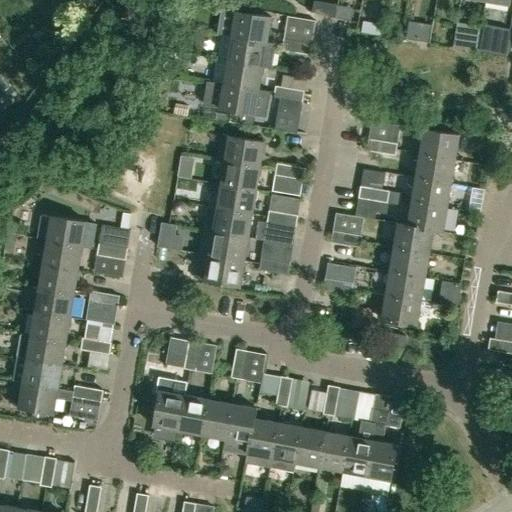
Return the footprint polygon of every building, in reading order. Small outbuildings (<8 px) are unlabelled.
[(232,36),(268,42),(272,17),(236,11),(232,36)] [(482,49),(505,53),(510,30),(486,26),(482,49)] [(419,39),(420,29),(410,28),(408,37),(408,39),(419,40),(419,39)] [(228,60),(228,59),(273,67),(275,53),(266,52),(268,42),(232,36),(226,34),(225,35),(223,37),(220,55),(222,58),(221,59),(228,60)] [(296,52),(298,40),(284,38),(281,50),(296,52)] [(310,55),(312,43),(298,40),(296,52),(310,55)] [(228,60),(224,83),(260,89),(264,66),(272,67),(273,67),(228,59),(228,60)] [(220,109),(256,114),(260,89),(224,83),(220,109)] [(274,97),(280,98),(278,108),(301,112),(302,102),(288,99),(290,88),(276,85),(274,97)] [(288,99),(302,102),(304,90),(290,88),(288,99)] [(424,129),(420,154),(455,160),(460,135),(424,129)] [(216,159),(225,161),(261,167),(265,142),(230,136),(221,134),(216,159)] [(383,141),(369,138),(366,150),(381,153),(383,141)] [(383,141),(381,153),(395,155),(397,143),(383,141)] [(452,183),(455,160),(420,154),(416,177),(452,183)] [(225,161),(222,184),(257,190),(261,167),(225,161)] [(275,175),(290,178),(292,166),(277,163),(275,175)] [(306,168),(292,166),(290,178),(304,180),(306,168)] [(448,206),(452,183),(416,177),(412,200),(448,206)] [(283,178),(280,193),(306,197),(309,182),(283,178)] [(218,208),(253,214),(257,190),(222,184),(218,208)] [(361,186),(358,197),(373,200),(375,188),(361,186)] [(373,200),(387,202),(389,190),(375,188),(373,200)] [(448,206),(412,200),(408,224),(408,225),(433,229),(433,230),(443,232),(448,206)] [(208,207),(204,230),(249,238),(253,214),(218,208),(208,207)] [(267,222),(282,225),(284,213),(269,211),(267,222)] [(40,213),(36,238),(48,240),(83,247),(92,248),(96,223),(88,222),(52,215),(40,213)] [(284,213),(282,225),(296,227),(298,216),(284,213)] [(14,234),(16,226),(16,223),(8,222),(6,233),(14,234)] [(163,223),(159,247),(171,249),(175,225),(170,224),(163,223)] [(398,223),(394,248),(429,253),(433,230),(433,229),(408,225),(408,224),(398,223)] [(200,254),(245,262),(249,238),(204,230),(200,254)] [(346,245),(348,234),(334,231),(331,243),(346,245)] [(360,248),(363,236),(348,234),(346,245),(360,248)] [(48,240),(44,264),(79,270),(83,247),(48,240)] [(98,255),(112,258),(114,246),(100,243),(98,255)] [(129,248),(114,246),(112,258),(127,260),(129,248)] [(425,277),(429,253),(394,248),(390,271),(425,277)] [(205,280),(241,286),(245,262),(200,254),(196,278),(205,280)] [(259,270),(274,273),(276,261),(261,258),(259,270)] [(290,263),(276,261),(274,273),(288,275),(290,263)] [(44,264),(40,288),(75,294),(79,270),(44,264)] [(421,301),(425,277),(390,271),(386,295),(421,301)] [(339,280),(325,277),(323,290),(337,292),(339,280)] [(352,294),(354,282),(339,280),(337,292),(352,294)] [(40,288),(36,311),(71,318),(75,294),(40,288)] [(510,304),(511,292),(497,290),(495,302),(510,304)] [(90,303),(105,305),(107,294),(92,291),(90,303)] [(120,296),(107,294),(105,305),(118,308),(120,296)] [(431,303),(421,301),(386,295),(382,320),(417,326),(419,315),(426,316),(430,313),(431,303)] [(36,311),(31,335),(67,342),(71,318),(36,311)] [(20,333),(16,356),(28,358),(27,359),(63,365),(67,342),(31,335),(20,333)] [(405,336),(389,333),(387,343),(404,346),(405,336)] [(82,350),(96,353),(98,341),(84,338),(82,350)] [(488,350),(503,352),(505,341),(490,338),(488,350)] [(189,340),(186,354),(198,356),(201,342),(189,339),(189,340)] [(113,343),(98,341),(96,353),(111,355),(113,343)] [(511,341),(505,341),(503,352),(511,353),(511,341)] [(233,363),(245,365),(248,350),(236,348),(233,363)] [(198,356),(186,354),(184,367),(184,368),(196,370),(198,356)] [(27,359),(23,383),(59,389),(63,365),(27,359)] [(233,363),(230,377),(243,379),(245,365),(233,363)] [(281,376),(276,405),(288,407),(293,378),(281,376)] [(16,381),(12,402),(15,406),(19,407),(55,414),(59,389),(23,383),(16,381)] [(337,401),(340,387),(328,384),(325,399),(337,401)] [(74,398),(88,400),(90,388),(76,386),(74,398)] [(90,388),(88,400),(103,403),(105,391),(90,388)] [(161,391),(154,426),(178,431),(185,395),(161,391)] [(375,394),(373,407),(403,413),(405,399),(375,393),(375,394)] [(185,395),(178,431),(202,435),(209,399),(185,395)] [(209,399),(202,435),(225,439),(232,404),(209,399)] [(337,401),(325,399),(323,413),(335,415),(337,401)] [(225,439),(223,449),(246,454),(249,444),(250,444),(254,418),(256,408),(232,404),(225,439)] [(373,440),(366,476),(392,480),(398,444),(384,442),(387,425),(400,428),(403,413),(373,407),(370,421),(376,422),(373,440)] [(246,454),(245,463),(270,468),(278,422),(254,418),(250,444),(249,444),(246,454)] [(349,435),(343,471),(366,476),(373,440),(376,422),(370,421),(361,420),(358,437),(349,435)] [(278,422),(270,468),(293,472),(295,463),(301,427),(278,422)] [(301,427),(295,463),(318,467),(325,431),(301,427)] [(325,431),(318,467),(343,471),(349,435),(325,431)] [(0,448),(0,463),(7,465),(10,450),(0,448)] [(47,457),(44,471),(55,473),(58,459),(47,457)] [(52,488),(55,473),(44,471),(41,486),(52,488)] [(90,485),(88,500),(99,502),(102,487),(90,485)] [(138,493),(135,508),(147,510),(149,495),(138,493)] [(97,511),(99,502),(88,500),(85,511),(97,511)] [(185,501),(182,511),(195,511),(196,503),(185,501)]
